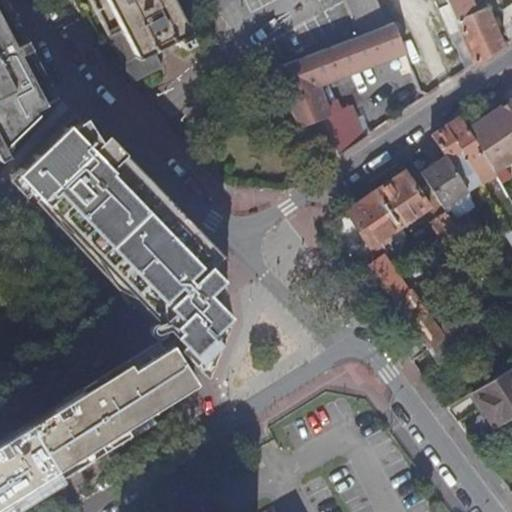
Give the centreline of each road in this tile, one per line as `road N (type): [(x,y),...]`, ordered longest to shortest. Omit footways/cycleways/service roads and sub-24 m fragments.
road 1 (residential): [(511,59),(226,242)]
road 2 (residential): [(226,242),(84,93),(35,0)]
road 3 (residential): [(328,353),(77,511)]
road 4 (residential): [(494,511),(374,354),(328,353)]
road 5 (residential): [(328,353),(226,242)]
